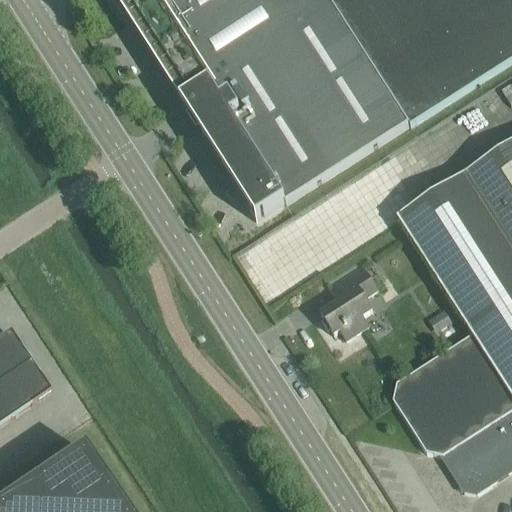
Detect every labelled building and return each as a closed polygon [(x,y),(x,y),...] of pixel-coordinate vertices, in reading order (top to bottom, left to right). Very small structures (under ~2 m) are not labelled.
[(258,221),(284,205),(285,208),(409,129),(410,131),(511,65),(511,0),(112,0),(121,13),(124,11),(225,169),(258,221)] [(511,148),(397,222),(472,340),(396,388),(393,405),(426,457),(443,460),(464,494),(476,496),(496,484),(495,482),(506,474),(507,476),(511,473),(511,148)] [(403,155),(390,172),(400,180),(413,163),(403,155)] [(368,330),(362,321),(372,315),(364,302),(377,294),(362,270),(334,287),(344,302),(320,318),(323,323),(321,325),(328,335),(330,334),(333,339),(340,335),(346,344),(368,330)] [(0,429),(50,396),(9,335),(0,341),(0,429)] [(0,511),(122,511),(81,451),(0,505),(0,511)]
